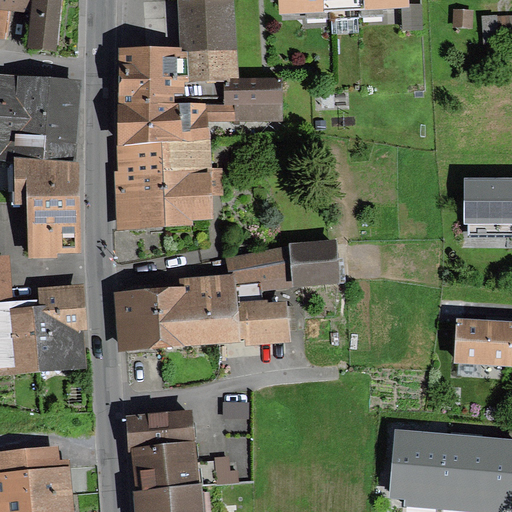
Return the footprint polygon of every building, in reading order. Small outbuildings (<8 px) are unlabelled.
[(33,9),(30,47),(57,49),(63,2),(49,0),(0,0),(0,37),(5,38),(8,7),(33,9)] [(233,13),(232,0),(183,0),(186,54),(236,52),(233,13)] [(358,19),(358,9),(403,6),(403,0),(282,0),(284,13),(329,10),(330,20),(358,19)] [(496,17),(498,43),(511,42),(509,16),(496,17)] [(482,18),(483,43),(498,42),(496,17),(482,18)] [(236,53),(236,52),(186,54),(189,98),(229,98),(229,80),(238,80),(236,53)] [(124,94),(124,106),(168,106),(168,94),(181,94),(180,85),(184,85),(182,67),(175,67),(175,62),(169,57),(130,57),(125,62),(124,94)] [(281,106),(281,81),(238,80),(229,80),(229,98),(229,106),(281,106)] [(68,143),(22,140),(26,86),(0,83),(0,161),(19,165),(19,161),(67,164),(68,143)] [(70,111),(72,89),(26,86),(22,140),(68,143),(69,141),(75,141),(77,111),(70,111)] [(136,146),(162,144),(168,143),(168,107),(168,106),(124,106),(124,146),(122,146),(122,147),(136,146)] [(182,142),(182,143),(204,141),(202,121),(281,120),(281,107),(177,107),(168,107),(168,143),(182,142)] [(188,174),(188,157),(208,156),(208,143),(207,141),(204,141),(182,143),(182,142),(168,143),(162,144),(162,175),(188,174)] [(152,175),(162,175),(162,144),(136,146),(122,147),(123,167),(137,166),(137,168),(138,177),(152,175)] [(75,249),(73,165),(67,164),(19,161),(19,165),(20,203),(31,203),(32,255),(53,255),(53,250),(75,249)] [(162,175),(164,220),(208,217),(207,190),(189,191),(188,180),(188,174),(162,175)] [(120,183),(121,222),(145,221),(152,175),(138,177),(138,182),(120,183)] [(152,175),(145,221),(164,220),(162,175),(152,175)] [(511,182),(467,183),(467,228),(511,227),(511,182)] [(297,287),(336,283),(333,244),(293,247),(296,276),(297,287)] [(261,282),(262,291),(297,287),(296,276),(293,247),(226,261),(231,286),(261,282)] [(193,283),(194,286),(156,289),(160,343),(284,334),(281,307),(262,308),(260,285),(230,288),(229,280),(193,283)] [(0,369),(38,365),(35,338),(40,337),(38,315),(38,305),(8,307),(7,287),(0,287),(0,369)] [(119,320),(121,346),(160,343),(156,289),(132,291),(134,319),(119,320)] [(40,337),(35,338),(38,365),(74,362),(71,328),(81,327),(79,294),(58,296),(58,290),(40,291),(41,312),(45,312),(45,314),(38,315),(40,337)] [(459,325),(457,362),(507,365),(509,328),(459,325)] [(224,402),(224,414),(247,414),(247,402),(224,402)] [(135,451),(190,445),(187,413),(131,418),(134,452),(135,451)] [(511,511),(511,438),(395,434),(392,510),(434,511),(511,511)] [(195,487),(190,445),(135,451),(140,493),(195,487)] [(50,466),(49,452),(25,454),(31,511),(70,511),(66,465),(50,466)] [(0,511),(31,511),(25,454),(0,457),(0,511)] [(215,461),(217,485),(253,481),(253,472),(230,473),(228,460),(215,461)] [(197,511),(195,487),(140,493),(141,511),(197,511)]
